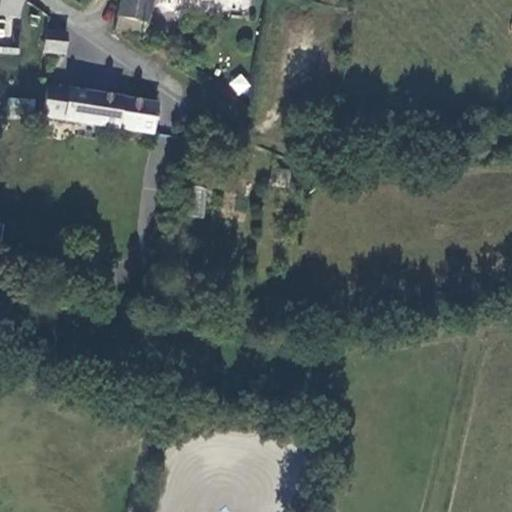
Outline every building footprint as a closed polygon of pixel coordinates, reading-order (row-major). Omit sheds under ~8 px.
[(144,27),(151,0),(119,0),(114,20),(144,27)] [(0,86),(33,90),(37,55),(0,50),(0,47),(2,33),(0,32),(0,86)] [(65,36),(46,32),(42,51),(61,55),(65,36)] [(239,73),(228,85),(240,96),(251,84),(239,73)] [(152,136),(156,107),(62,93),(58,122),(152,136)] [(9,96),(7,117),(34,119),(36,99),(9,96)]
